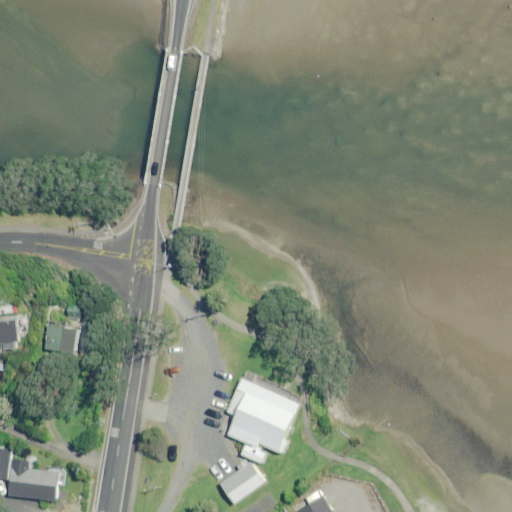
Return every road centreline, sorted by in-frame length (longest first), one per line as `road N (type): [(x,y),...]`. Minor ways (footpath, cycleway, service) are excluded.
road 1 (primary): [(183,0),(144,260)]
road 2 (primary): [(144,260),(108,511)]
road 3 (residential): [(0,244),(144,260)]
